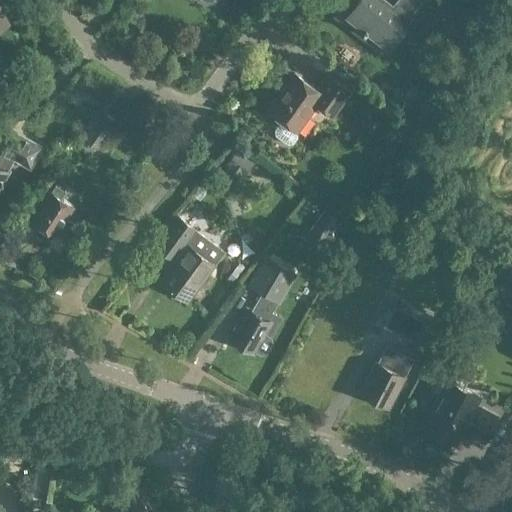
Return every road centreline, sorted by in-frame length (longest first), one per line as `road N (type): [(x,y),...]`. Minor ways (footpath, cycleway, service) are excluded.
road 1 (residential): [(50,0),(78,38),(171,110),(196,106),(279,0)]
road 2 (unclassified): [(450,511),(345,452),(206,408)]
road 3 (unclassified): [(206,408),(84,366),(44,341),(0,297)]
road 4 (track): [(186,461),(0,432)]
